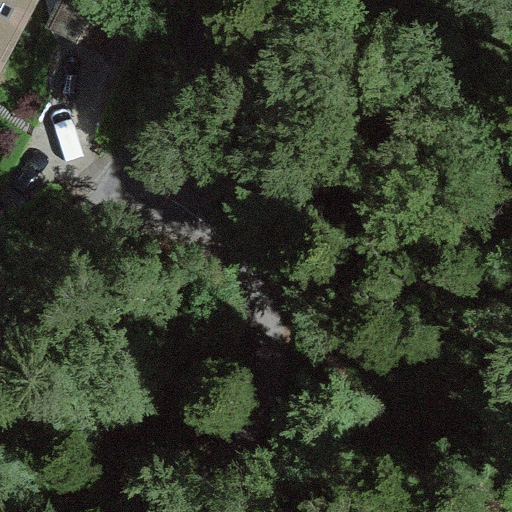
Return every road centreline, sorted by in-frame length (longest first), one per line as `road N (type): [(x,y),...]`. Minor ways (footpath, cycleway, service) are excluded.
road 1 (unclassified): [(0,319),(135,176),(231,0)]
road 2 (track): [(220,511),(241,470),(135,176)]
